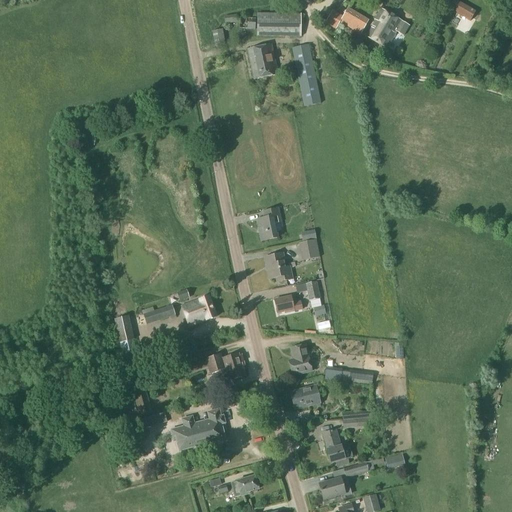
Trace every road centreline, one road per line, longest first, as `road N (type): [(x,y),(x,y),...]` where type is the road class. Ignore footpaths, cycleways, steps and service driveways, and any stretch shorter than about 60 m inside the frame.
road 1 (tertiary): [(300,511),(250,331),(181,0)]
road 2 (track): [(299,0),(318,34),(353,66),(511,98)]
